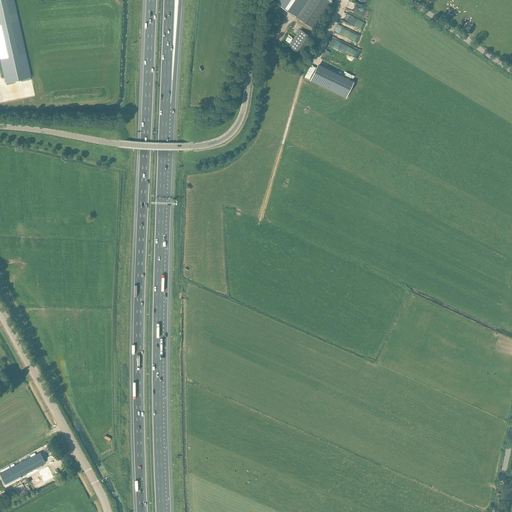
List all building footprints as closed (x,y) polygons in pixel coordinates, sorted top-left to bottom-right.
[(31,77),(13,0),(0,0),(0,56),(6,82),(31,77)] [(280,0),(278,3),(314,28),(331,2),(327,0),(280,0)] [(342,21),(360,27),(362,22),(344,15),(342,21)] [(294,25),(282,42),(298,53),(310,36),(294,25)] [(335,32),(357,41),(359,34),(337,26),(335,32)] [(319,84),(346,98),(353,84),(317,66),(310,80),(319,84)] [(41,455),(4,475),(8,484),(46,463),(41,455)] [(34,487),(53,477),(47,466),(29,475),(34,487)]
